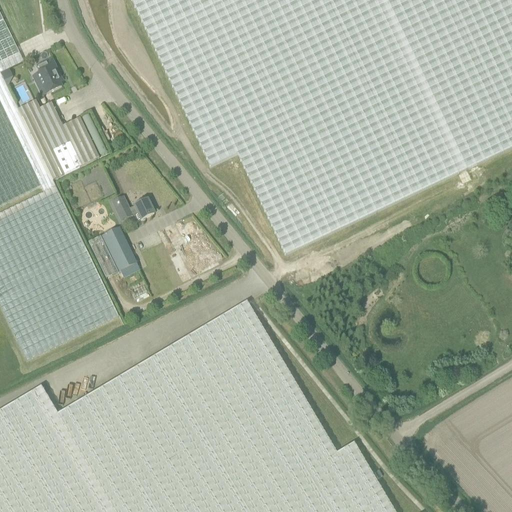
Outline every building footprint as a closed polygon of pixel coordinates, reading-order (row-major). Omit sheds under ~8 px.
[(81,15),(94,11),(90,0),(83,0),(77,2),(81,15)] [(511,0),(130,0),(149,38),(210,169),(237,156),(285,257),(511,149),(511,0)] [(0,14),(0,208),(41,188),(44,194),(0,215),(0,308),(26,362),(118,317),(52,182),(89,164),(98,159),(80,119),(62,128),(51,104),(39,110),(36,103),(18,111),(4,82),(0,74),(8,70),(23,63),(16,48),(0,14)] [(47,95),(61,88),(59,84),(63,82),(52,59),(37,66),(41,73),(37,75),(47,95)] [(0,74),(4,82),(12,78),(8,70),(0,74)] [(137,214),(141,222),(142,221),(145,222),(145,220),(154,215),(153,214),(154,212),(152,209),(151,208),(147,201),(134,207),(134,208),(129,210),(123,198),(112,204),(121,222),(130,218),(137,214)] [(102,237),(88,244),(106,280),(119,274),(121,278),(139,270),(119,229),(110,233),(102,237)] [(393,511),(353,444),(336,455),(246,303),(57,416),(41,388),(0,412),(0,511),(393,511)]
